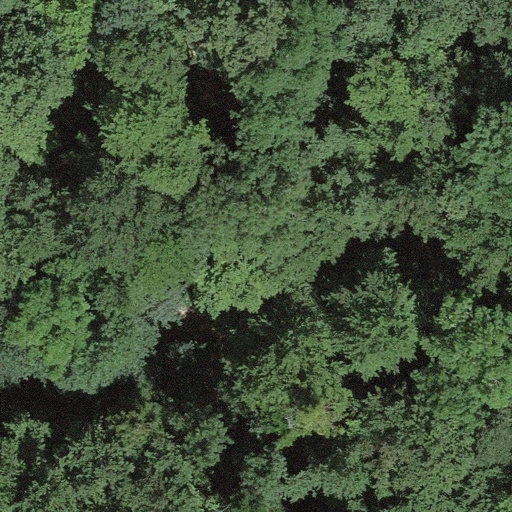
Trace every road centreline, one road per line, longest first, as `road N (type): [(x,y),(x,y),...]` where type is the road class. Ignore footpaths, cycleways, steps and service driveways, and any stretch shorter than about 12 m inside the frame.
road 1 (track): [(0,325),(345,314),(511,353)]
road 2 (track): [(0,247),(511,219)]
